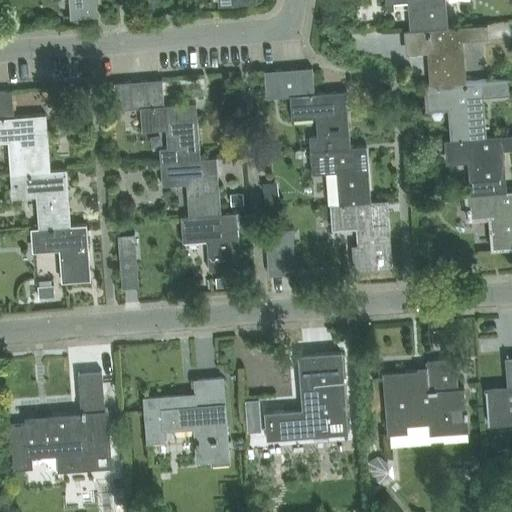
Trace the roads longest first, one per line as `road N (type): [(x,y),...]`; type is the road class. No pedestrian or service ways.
road 1 (residential): [(511,293),(0,333)]
road 2 (residential): [(0,52),(290,29),(296,0)]
